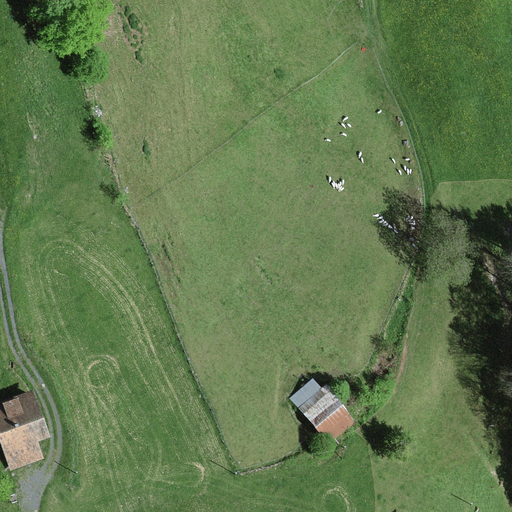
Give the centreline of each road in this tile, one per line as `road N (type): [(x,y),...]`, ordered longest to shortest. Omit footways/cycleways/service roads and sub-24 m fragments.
road 1 (track): [(369,0),(382,62),(420,163),(417,258),(370,372)]
road 2 (track): [(32,511),(58,443),(53,412),(8,324),(0,273)]
